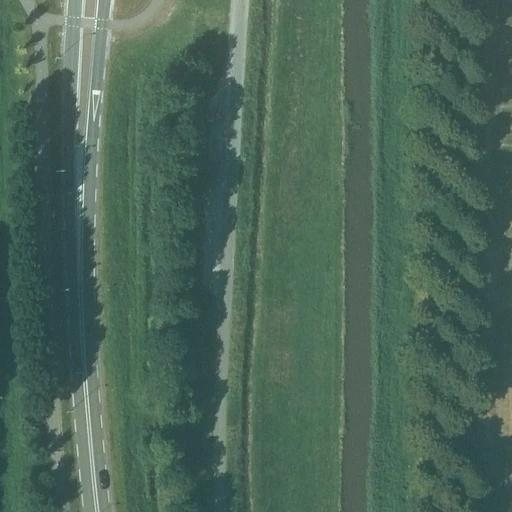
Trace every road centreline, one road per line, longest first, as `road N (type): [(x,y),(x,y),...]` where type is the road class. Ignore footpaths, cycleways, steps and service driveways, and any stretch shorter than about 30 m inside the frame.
road 1 (unclassified): [(222,511),(224,295),(241,0)]
road 2 (primary): [(99,511),(86,414),(77,183)]
road 3 (primary): [(77,183),(92,138),(102,0)]
road 4 (primary): [(71,0),(68,133),(77,183)]
